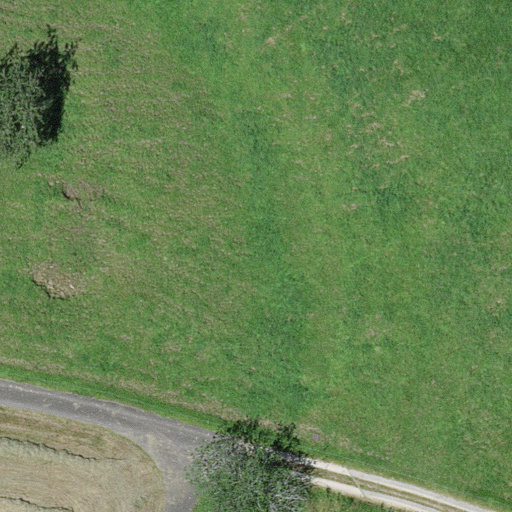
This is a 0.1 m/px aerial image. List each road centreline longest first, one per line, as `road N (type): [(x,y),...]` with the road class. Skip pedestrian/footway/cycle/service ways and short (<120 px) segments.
road 1 (track): [(436,511),(187,446)]
road 2 (track): [(187,446),(0,399)]
